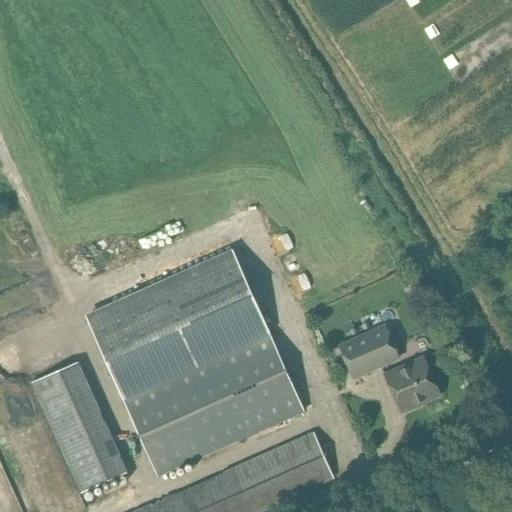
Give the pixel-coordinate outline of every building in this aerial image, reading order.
[(233,250),(86,316),(158,477),(305,412),(270,331),(233,250)] [(339,344),(354,380),(401,361),(386,325),(339,344)] [(385,375),(402,413),(441,395),(424,358),(385,375)] [(83,494),(99,486),(129,473),(79,361),(32,382),(83,494)] [(133,511),(257,511),(334,478),(313,432),(133,511)]
